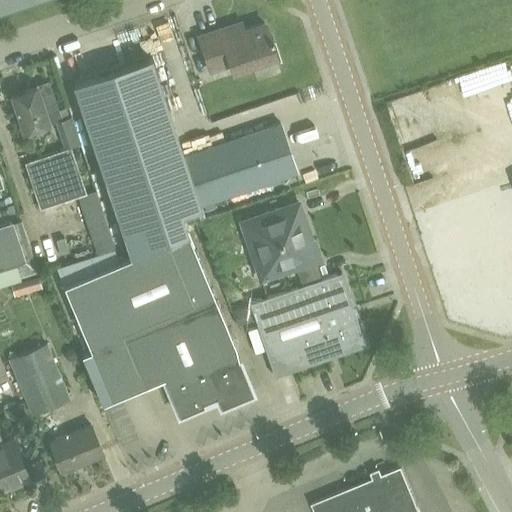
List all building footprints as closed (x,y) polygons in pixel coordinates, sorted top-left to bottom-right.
[(220,28),(198,35),(210,70),(230,63),(232,70),(251,64),(276,56),(270,39),(264,22),(223,37),(220,28)] [(221,405),(252,392),(238,358),(235,346),(188,231),(181,213),(200,207),(199,205),(296,172),(279,123),(183,155),(150,55),(72,81),(129,256),(63,284),(111,398),(147,384),(164,376),(179,413),(218,397),(221,405)] [(40,98),(40,97),(37,87),(11,95),(24,132),(55,121),(64,149),(70,146),(81,142),(72,115),(69,116),(66,107),(58,110),(52,93),(40,98)] [(70,146),(64,149),(24,162),(40,209),(78,196),(97,253),(115,247),(95,189),(85,192),(70,146)] [(312,242),(298,203),(243,222),(262,277),(317,259),(314,249),(316,248),(314,241),(312,242)] [(22,220),(11,224),(11,223),(0,226),(0,271),(13,267),(16,279),(38,271),(22,220)] [(494,243),(511,238),(511,226),(511,224),(490,230),(494,243)] [(353,306),(342,271),(250,303),(275,376),(366,345),(356,315),(359,314),(356,305),(353,306)] [(15,295),(42,287),(39,276),(12,284),(15,295)] [(239,324),(251,320),(246,306),(234,311),(239,324)] [(32,415),(71,398),(47,342),(8,358),(32,415)] [(0,381),(9,378),(0,357),(0,381)] [(78,465),(104,454),(91,424),(50,441),(62,469),(77,463),(78,465)] [(0,481),(4,491),(30,480),(12,438),(4,442),(0,433),(0,481)] [(39,450),(31,447),(27,457),(34,460),(39,450)] [(420,511),(402,465),(383,473),(380,467),(371,471),(373,477),(312,502),(315,511),(420,511)]
